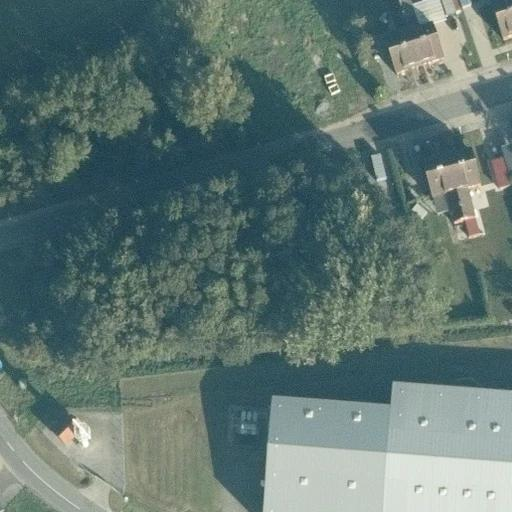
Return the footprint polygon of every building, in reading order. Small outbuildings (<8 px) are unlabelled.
[(501,43),(511,39),(511,0),(500,0),(501,2),(489,6),(501,43)] [(409,3),(397,7),(419,72),(444,63),(431,27),(419,32),(409,3)] [(394,80),(419,72),(397,7),(386,11),(396,40),(382,44),(394,80)] [(289,87),(294,106),(365,87),(360,68),(289,87)] [(511,179),(511,145),(501,149),(510,180),(511,179)] [(469,152),(446,158),(464,223),(476,220),(468,190),(478,187),(469,152)] [(453,226),(464,223),(446,158),(422,164),(431,199),(445,195),(453,226)] [(511,195),(502,160),(490,163),(502,207),(511,203),(511,195)] [(375,177),(381,203),(394,199),(388,174),(375,177)] [(477,256),(480,275),(500,271),(496,253),(477,256)] [(492,296),(495,317),(511,314),(511,306),(510,294),(492,296)] [(511,511),(511,400),(396,391),(393,416),(271,405),(260,511),(511,511)] [(65,448),(83,430),(73,420),(55,438),(65,448)] [(89,449),(89,447),(88,445),(87,443),(85,442),(83,441),(81,441),(79,442),(77,443),(76,446),(75,448),(76,450),(77,452),(78,454),(80,454),(82,455),(85,454),(86,453),(88,451),(89,449)]
